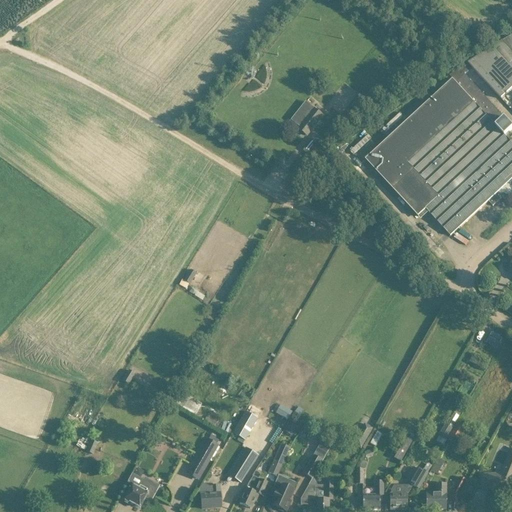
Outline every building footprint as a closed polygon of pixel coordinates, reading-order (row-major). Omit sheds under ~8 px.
[(511,37),(503,43),(511,52),(511,37)] [(474,61),(468,64),(501,100),(505,95),(511,89),(511,52),(503,43),(474,61)] [(453,80),(366,160),(419,217),(426,210),(451,237),(489,202),(493,207),(502,198),(506,202),(511,196),(511,126),(459,70),(449,76),(453,80)] [(313,108),(297,128),(307,137),(323,116),(313,108)] [(305,149),(303,151),(308,155),(317,144),(314,141),(306,150),(305,149)] [(183,281),(190,285),(196,274),(190,270),(183,281)] [(190,288),(188,291),(189,294),(193,296),(196,296),(198,293),(197,290),(193,287),(190,288)] [(135,375),(129,371),(122,381),(129,385),(135,375)] [(195,417),(201,406),(178,393),(172,404),(195,417)] [(276,413),(286,420),(291,412),(281,406),(276,413)] [(245,415),(235,435),(245,440),(256,421),(260,414),(250,408),(245,415)] [(289,420),(294,424),(300,416),(295,412),(289,420)] [(361,449),(373,429),(365,423),(352,444),(361,449)] [(457,423),(447,441),(455,445),(465,428),(457,423)] [(452,429),(445,425),(438,436),(445,441),(452,429)] [(377,432),(370,444),(375,447),(382,435),(377,432)] [(209,440),(207,439),(191,466),(203,473),(219,445),(217,444),(220,439),(212,434),(209,440)] [(400,462),(409,446),(400,440),(391,456),(400,462)] [(91,441),(86,452),(93,455),(97,443),(91,441)] [(322,441),(302,475),(311,480),(331,446),(322,441)] [(288,447),(280,444),(268,473),(276,477),(288,447)] [(241,483),(258,456),(245,448),(229,475),(241,483)] [(480,475),(480,478),(481,488),(501,488),(502,486),(506,486),(507,487),(511,487),(511,449),(500,475),(480,475)] [(427,463),(423,471),(427,473),(432,466),(427,463)] [(390,500),(390,510),(406,510),(406,500),(406,493),(408,493),(412,486),(419,489),(428,474),(427,473),(423,471),(418,468),(407,486),(394,486),(391,490),(391,495),(390,495),(390,500)] [(150,502),(155,493),(159,486),(144,478),(143,480),(132,474),(127,483),(132,486),(124,500),(140,509),(145,499),(150,502)] [(271,504),(273,505),(277,506),(276,508),(277,509),(278,510),(281,511),(284,511),(286,511),(291,502),(289,501),(297,484),(279,476),(270,496),(274,498),(271,504)] [(459,477),(451,493),(458,496),(466,481),(459,477)] [(248,484),(239,504),(250,509),(254,501),(256,502),(261,491),(265,493),(269,484),(259,480),(256,487),(248,484)] [(300,499),(300,506),(314,506),(314,505),(316,505),(316,511),(328,511),(329,505),(329,500),(333,500),(333,480),(325,480),(325,486),(317,486),(308,485),(300,499)] [(362,501),(362,511),(364,511),(365,511),(367,511),(368,511),(380,511),(380,496),(383,496),(383,486),(383,482),(375,482),(375,496),(362,496),(362,501)] [(210,487),(204,484),(198,492),(201,494),(201,500),(202,510),(221,508),(220,498),(219,485),(212,486),(212,487),(210,487)] [(426,494),(426,500),(426,510),(446,510),(446,484),(436,484),(436,494),(426,494)]
